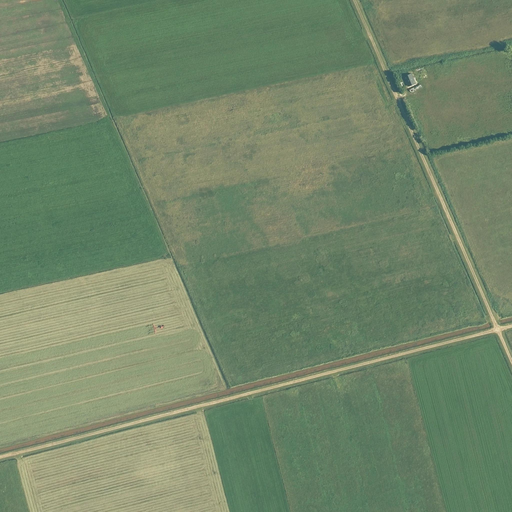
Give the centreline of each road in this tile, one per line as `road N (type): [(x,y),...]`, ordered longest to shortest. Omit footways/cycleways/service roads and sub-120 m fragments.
road 1 (track): [(511,325),(0,457)]
road 2 (track): [(352,0),(511,366)]
